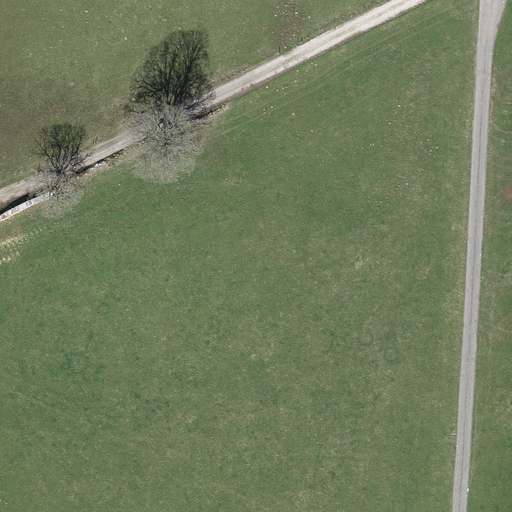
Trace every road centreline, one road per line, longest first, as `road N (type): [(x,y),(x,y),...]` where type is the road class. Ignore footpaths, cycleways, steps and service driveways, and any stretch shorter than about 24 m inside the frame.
road 1 (unclassified): [(491,0),(464,511)]
road 2 (track): [(0,198),(411,0)]
